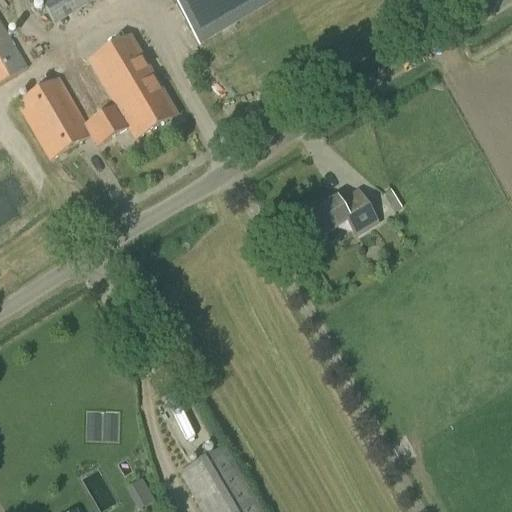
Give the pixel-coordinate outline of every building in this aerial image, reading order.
[(37,0),(54,26),(100,0),(37,0)] [(170,0),(199,49),(282,0),(170,0)] [(0,85),(28,70),(0,23),(0,85)] [(134,144),(176,118),(129,39),(87,64),(114,109),(85,126),(59,80),(14,106),(48,164),(90,139),(96,149),(127,131),(134,144)] [(329,158),(345,175),(354,167),(337,150),(329,158)] [(394,214),(401,209),(390,192),(383,197),(394,214)] [(357,193),(339,204),(336,199),(314,213),(312,209),(293,221),(302,236),(304,235),(311,246),(347,223),(356,238),(376,225),(357,193)] [(261,511),(223,448),(177,475),(198,511),(261,511)]
